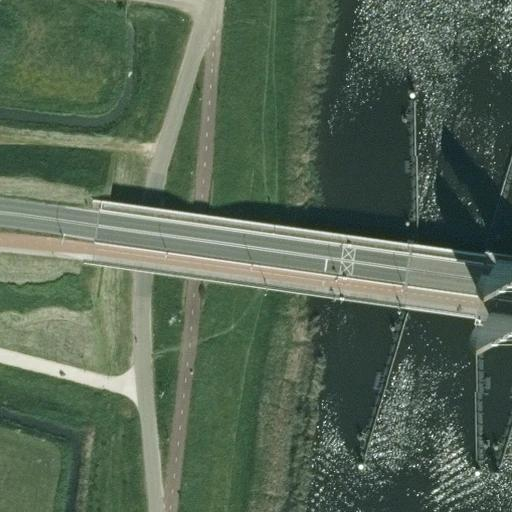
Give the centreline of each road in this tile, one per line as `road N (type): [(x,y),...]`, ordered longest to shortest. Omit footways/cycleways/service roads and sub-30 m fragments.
road 1 (secondary): [(511,283),(0,212)]
road 2 (unclassified): [(215,14),(183,86),(150,212),(140,336),(157,511)]
